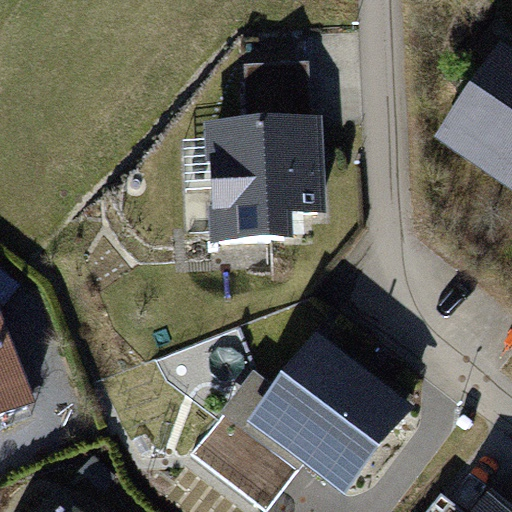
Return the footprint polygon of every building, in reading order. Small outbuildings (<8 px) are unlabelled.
[(511,71),(481,51),(415,149),(511,214),(511,71)] [(311,218),(306,127),(190,134),(196,252),(269,248),(268,221),(311,218)] [(418,419),(322,343),(251,433),(348,508),(418,419)] [(0,362),(0,417),(18,411),(0,362)] [(79,511),(48,488),(29,511),(79,511)] [(506,511),(494,502),(485,511),(506,511)]
